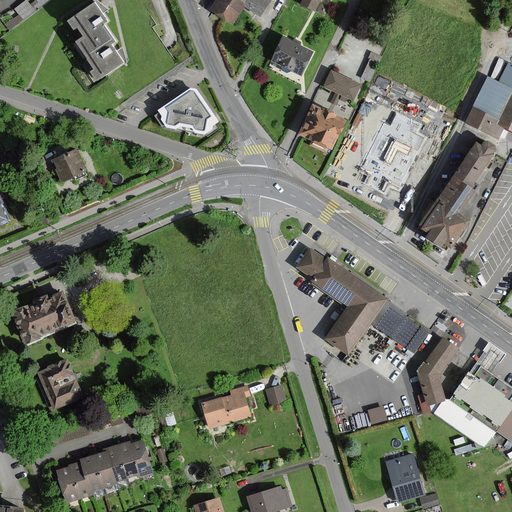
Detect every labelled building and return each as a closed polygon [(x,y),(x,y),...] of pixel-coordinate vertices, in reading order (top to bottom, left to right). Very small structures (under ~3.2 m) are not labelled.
[(28,0),(22,0),(15,6),(23,17),(35,8),(28,0)] [(218,0),(212,10),(232,24),(246,4),(260,13),(268,0),(218,0)] [(319,0),(301,0),(300,3),(315,10),(319,0)] [(73,42),(79,52),(109,33),(103,25),(107,22),(94,3),(65,22),(71,33),(75,30),(79,38),(73,42)] [(116,44),(109,33),(79,52),(87,64),(90,69),(86,72),(93,84),(123,64),(112,47),(116,44)] [(311,53),(281,39),(270,62),(300,76),(311,53)] [(511,66),(497,59),(471,110),(502,126),(511,131),(511,66)] [(358,85),(329,71),(321,87),(351,100),(358,85)] [(221,127),(197,91),(189,88),(156,111),(166,130),(205,136),(221,127)] [(345,122),(311,105),(296,135),(311,142),(309,147),(322,153),(324,149),(331,152),(345,122)] [(464,123),(496,139),(502,126),(471,110),(464,123)] [(416,133),(420,125),(398,114),(392,127),(384,124),(363,169),(371,173),(366,183),(387,193),(390,186),(400,191),(425,138),(416,133)] [(474,144),(453,177),(471,188),(490,158),(493,154),(494,152),(495,151),(496,149),(495,145),(489,141),(483,142),(482,144),(482,145),(476,141),(474,144)] [(77,149),(52,160),(61,181),(86,170),(77,149)] [(459,214),(474,191),(471,188),(453,177),(438,200),(459,214)] [(452,247),(469,220),(459,214),(438,200),(420,228),(429,233),(426,237),(441,247),(444,243),(452,247)] [(388,299),(327,257),(326,259),(310,248),(297,267),(312,278),(310,281),(347,306),(324,338),(349,356),(371,324),(414,354),(431,330),(388,300),(388,299)] [(14,311),(29,345),(77,324),(63,290),(14,311)] [(458,349),(443,338),(418,373),(427,405),(445,400),(438,376),(458,349)] [(484,352),(469,374),(473,377),(479,368),(490,375),(499,362),(500,363),(507,354),(489,342),(483,351),(484,352)] [(68,360),(37,373),(51,407),(82,394),(68,360)] [(445,400),(433,415),(482,449),(495,432),(511,443),(511,413),(503,407),(511,394),(511,391),(490,375),(479,368),(473,377),(469,374),(467,373),(447,401),(445,400)] [(250,396),(248,385),(229,390),(231,395),(203,403),(210,427),(251,416),(246,397),(250,396)] [(283,386),(267,391),(271,404),(287,400),(283,386)] [(383,403),(368,407),(372,422),(387,417),(383,403)] [(89,418),(78,427),(84,435),(96,425),(89,418)] [(153,473),(143,440),(130,444),(135,460),(140,477),(153,473)] [(135,460),(130,444),(129,441),(117,445),(123,464),(128,479),(136,476),(137,478),(140,477),(135,460)] [(128,479),(123,464),(117,445),(106,448),(107,451),(112,468),(116,482),(128,479)] [(99,472),(104,488),(117,484),(116,482),(112,468),(107,451),(94,455),(99,472)] [(104,488),(99,472),(94,455),(79,459),(80,462),(85,476),(90,492),(92,492),(104,488)] [(412,455),(386,462),(393,486),(398,502),(401,501),(424,495),(412,455)] [(90,492),(85,476),(80,462),(68,466),(73,484),(79,500),(94,495),(92,492),(90,492)] [(73,484),(68,466),(55,470),(66,504),(79,500),(73,484)] [(280,487),(248,497),(252,511),(271,511),(291,506),(286,490),(281,491),(280,487)] [(439,504),(437,494),(420,499),(423,508),(439,504)] [(222,511),(219,499),(195,506),(196,511),(222,511)]
